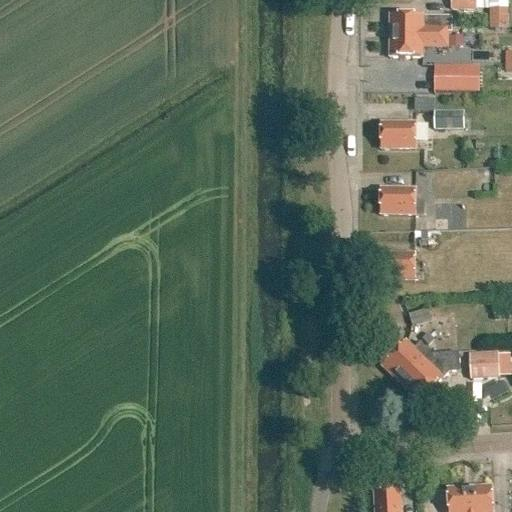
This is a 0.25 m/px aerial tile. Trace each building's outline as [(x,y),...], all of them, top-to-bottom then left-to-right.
[(449,0),(450,12),(476,12),(476,11),(476,10),(476,0),(449,0)] [(476,0),(476,10),(490,10),(507,10),(506,0),(476,0)] [(507,10),(490,10),(490,32),(507,32),(507,10)] [(448,40),(448,39),(448,34),(451,34),(452,19),(390,18),(390,39),(448,40)] [(448,39),(448,40),(390,39),(390,60),(423,61),(423,50),(462,50),(462,40),(448,39)] [(434,67),(433,94),(471,94),(471,70),(459,70),(460,68),(434,67)] [(435,131),(463,131),(463,114),(435,114),(435,131)] [(381,152),(416,152),(424,152),(424,144),(416,144),(416,126),(381,126),(381,152)] [(381,217),(415,218),(424,218),(424,204),(415,204),(415,191),(381,191),(381,217)] [(434,218),(434,231),(447,231),(447,218),(434,218)] [(380,257),(380,283),(415,283),(423,283),(423,275),(415,275),(415,257),(380,257)] [(406,345),(382,369),(400,387),(432,356),(420,345),(413,352),(406,345)] [(432,356),(400,387),(419,405),(448,375),(460,374),(459,355),(432,356)] [(469,357),(470,383),(500,381),(499,356),(469,357)] [(470,490),(470,511),(493,511),(492,489),(470,490)] [(470,511),(470,490),(448,491),(448,511),(470,511)] [(374,495),(375,511),(401,511),(400,494),(374,495)]
